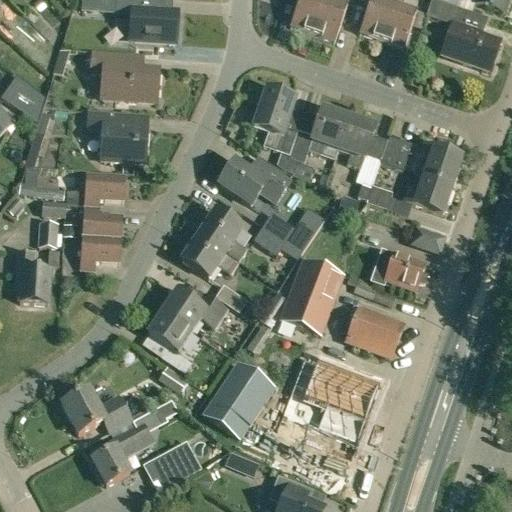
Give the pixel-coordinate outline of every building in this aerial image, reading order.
[(116,0),(115,18),(130,19),(129,43),(176,46),(178,15),(150,13),(151,0),(116,0)] [(312,37),(324,0),(299,0),(290,30),(312,37)] [(324,0),(312,37),(335,45),(347,9),(332,4),(333,0),(324,0)] [(371,0),(359,36),(381,44),(396,0),(387,0),(386,5),(371,0)] [(396,0),(381,44),(404,51),(416,15),(402,10),(405,0),(396,0)] [(508,0),(475,0),(474,6),(503,16),(508,0)] [(500,43),(460,29),(465,15),(470,16),(470,15),(432,2),(426,18),(452,27),(441,59),(489,75),(500,43)] [(69,54),(64,53),(62,53),(60,53),(53,76),(58,78),(62,79),(69,54)] [(135,73),(136,58),(92,55),(90,78),(103,78),(101,103),(156,106),(158,74),(135,73)] [(17,79),(0,102),(37,129),(41,116),(45,102),(17,79)] [(283,176),(297,135),(285,131),(294,103),(266,93),(253,130),(268,135),(263,150),(282,156),(277,171),(283,176)] [(337,154),(348,121),(322,112),(313,139),(298,134),(297,135),(283,176),(293,179),(297,166),(303,168),(308,154),(335,163),(338,154),(337,154)] [(148,118),(93,115),(88,115),(87,131),(102,132),(100,163),(144,166),(148,118)] [(50,119),(41,116),(37,129),(25,167),(35,170),(50,119)] [(367,203),(372,189),(380,166),(381,163),(366,158),(375,130),(348,121),(337,154),(338,154),(350,158),(346,168),(360,172),(356,186),(361,188),(357,200),(367,203)] [(404,144),(389,139),(381,163),(380,166),(402,174),(411,147),(404,144)] [(423,180),(452,190),(461,162),(423,149),(419,160),(429,163),(423,180)] [(258,180),(235,165),(219,188),(251,209),(260,196),(276,206),(290,185),(266,169),(258,180)] [(26,172),(23,189),(35,191),(37,174),(26,172)] [(86,179),(84,210),(99,211),(100,203),(123,205),(125,181),(86,179)] [(442,219),(452,190),(423,180),(417,198),(407,194),(404,206),(442,219)] [(20,189),(19,199),(63,205),(64,195),(35,191),(23,189),(20,189)] [(367,203),(366,206),(387,213),(392,196),(372,189),(367,203)] [(67,195),(66,208),(78,208),(79,204),(79,195),(73,195),(67,194),(67,195)] [(10,208),(6,213),(8,215),(12,219),(14,217),(16,219),(23,211),(23,210),(21,209),(21,208),(22,207),(16,202),(10,208)] [(342,202),(338,215),(355,220),(359,207),(342,202)] [(44,205),(43,219),(65,221),(66,207),(44,205)] [(84,210),(82,241),(121,244),(122,221),(99,219),(99,211),(84,210)] [(215,214),(198,239),(239,266),(247,254),(233,245),(242,232),(215,214)] [(271,218),(262,231),(285,247),(301,258),(315,238),(324,225),(307,214),(298,227),(294,234),(271,218)] [(40,226),(39,251),(55,252),(57,227),(40,226)] [(63,237),(63,240),(75,241),(76,229),(63,228),(63,237)] [(262,231),(253,245),(276,260),(281,254),(297,264),(301,258),(285,247),(262,231)] [(414,247),(438,255),(442,243),(417,235),(414,247)] [(198,239),(182,264),(208,282),(217,269),(230,279),(239,266),(198,239)] [(82,241),(80,272),(95,273),(96,265),(119,267),(121,244),(82,241)] [(427,278),(422,277),(425,267),(381,252),(370,285),(384,289),(385,285),(415,295),(418,286),(424,287),(427,278)] [(19,306),(47,308),(50,273),(30,272),(31,257),(19,256),(17,285),(21,285),(19,306)] [(343,280),(302,264),(280,324),(321,339),(343,280)] [(397,295),(356,281),(352,294),(392,308),(397,295)] [(215,301),(238,316),(246,305),(223,289),(215,301)] [(176,294),(162,316),(192,336),(200,323),(215,333),(227,313),(204,297),(197,308),(176,294)] [(346,345),(390,362),(403,329),(358,312),(353,310),(345,330),(350,332),(346,345)] [(162,316),(147,337),(168,351),(161,362),(185,377),(192,367),(177,357),(192,336),(162,316)] [(262,330),(246,352),(254,358),(268,337),(269,335),(263,331),(262,330)] [(203,418),(239,443),(273,392),(237,368),(203,418)] [(298,383),(291,402),(324,414),(317,433),(357,448),(377,392),(316,369),(309,387),(298,383)] [(167,386),(181,395),(185,389),(188,384),(183,381),(167,370),(162,378),(160,381),(167,386)] [(103,425),(109,437),(132,425),(119,400),(98,411),(88,393),(61,408),(78,439),(103,425)] [(171,406),(151,417),(159,432),(167,428),(165,423),(177,417),(171,406)] [(136,448),(150,441),(143,428),(107,447),(111,453),(91,463),(106,490),(130,477),(122,463),(139,454),(136,448)] [(165,457),(144,469),(152,484),(173,472),(188,464),(194,461),(186,446),(165,457)] [(225,469),(235,473),(240,460),(231,456),(225,469)] [(278,479),(269,502),(281,507),(278,511),(322,511),(302,503),(306,493),(312,495),(313,494),(278,479)]
